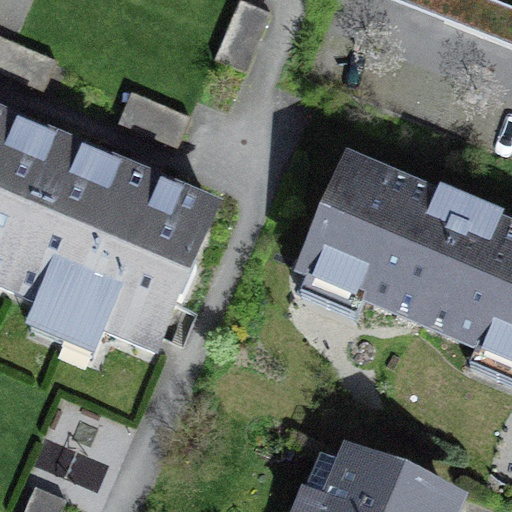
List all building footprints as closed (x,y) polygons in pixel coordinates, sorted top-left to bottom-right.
[(385,0),(511,49),(511,8),(489,0),(385,0)] [(215,62),(246,75),(271,16),(240,3),(215,62)] [(0,76),(43,95),(56,64),(0,40),(0,76)] [(177,151),(190,120),(131,95),(118,127),(177,151)] [(0,288),(9,293),(68,154),(0,125),(0,288)] [(68,154),(9,293),(154,354),(176,303),(181,305),(196,271),(190,269),(213,216),(121,177),(68,154)] [(511,363),(511,243),(494,235),(488,248),(432,225),(438,212),(350,175),(307,276),(511,363)] [(449,511),(451,507),(352,465),(334,509),(305,497),(298,511),(449,511)] [(62,511),(66,503),(35,490),(25,511),(62,511)]
